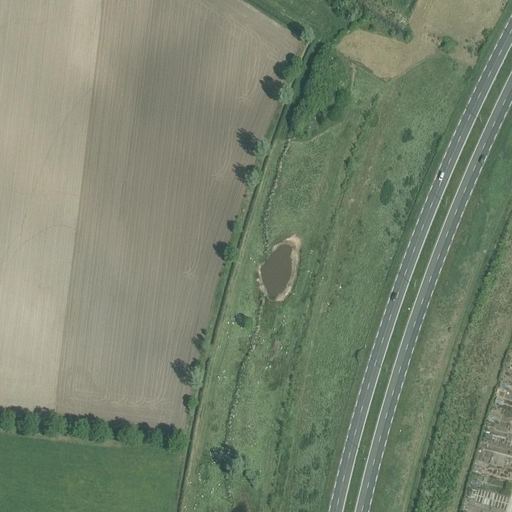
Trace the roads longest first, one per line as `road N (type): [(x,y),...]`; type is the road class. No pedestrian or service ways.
road 1 (primary): [(511,28),(425,217),(335,511)]
road 2 (primary): [(361,511),(404,353),(511,86)]
